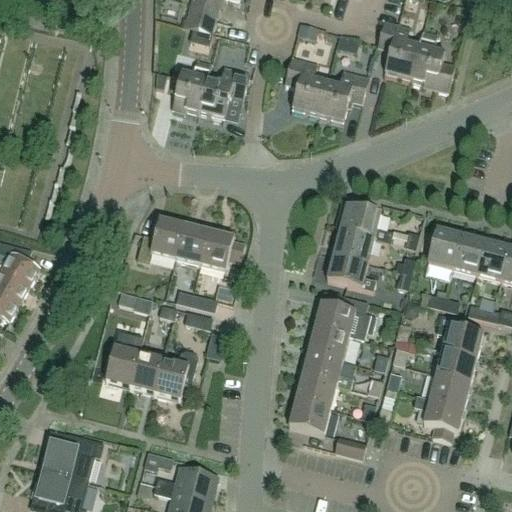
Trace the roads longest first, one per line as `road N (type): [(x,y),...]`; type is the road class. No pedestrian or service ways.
road 1 (residential): [(248,474),(274,180)]
road 2 (tertiary): [(0,408),(80,269),(116,165)]
road 3 (unclassified): [(274,180),(317,177),(511,96)]
road 4 (residential): [(253,143),(255,95),(277,12),(357,33),(366,0)]
road 5 (tertiary): [(116,165),(132,0)]
road 6 (unclassified): [(116,165),(252,180)]
road 7 (residential): [(406,509),(275,475)]
